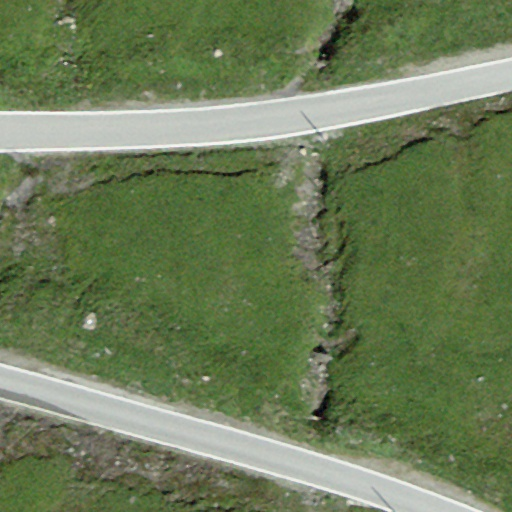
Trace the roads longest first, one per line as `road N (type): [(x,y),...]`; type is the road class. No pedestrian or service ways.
road 1 (tertiary): [(0,130),(281,117),(511,71)]
road 2 (tertiary): [(439,511),(318,469),(0,380)]
